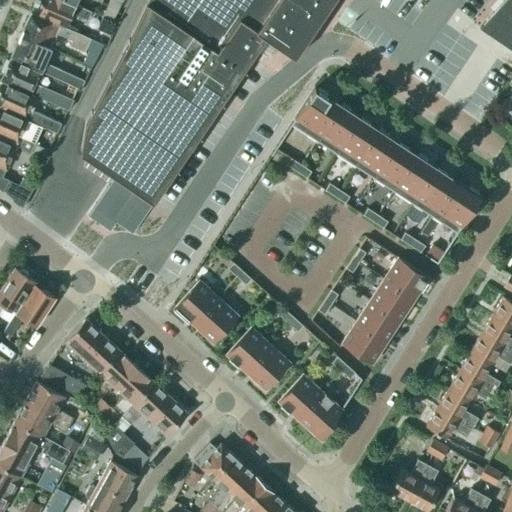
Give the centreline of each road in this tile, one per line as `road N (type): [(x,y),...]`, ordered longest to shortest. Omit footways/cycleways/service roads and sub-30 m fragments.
road 1 (residential): [(333,502),(511,192)]
road 2 (residential): [(511,161),(353,53),(382,0)]
road 3 (residential): [(225,400),(88,279)]
road 4 (residential): [(333,502),(225,400)]
road 5 (residential): [(133,511),(225,400)]
road 6 (residential): [(18,382),(88,279)]
